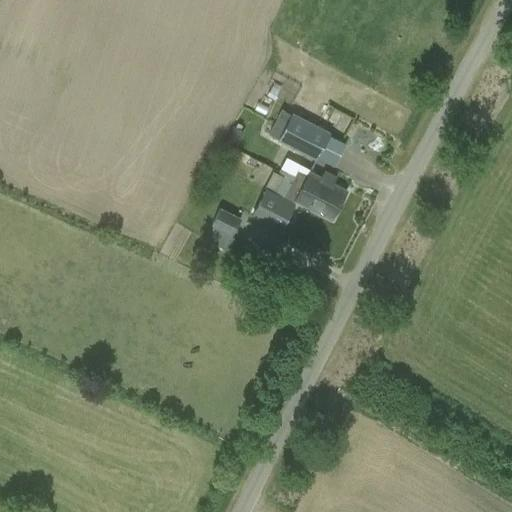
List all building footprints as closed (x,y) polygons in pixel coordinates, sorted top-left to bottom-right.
[(331,132),(282,108),(269,133),(278,137),(277,140),(316,161),(331,132)] [(324,124),(349,131),(354,115),(329,108),(324,124)] [(332,218),(346,191),(309,173),(295,200),(332,218)] [(280,231),(295,204),(266,188),(251,216),(280,231)] [(232,235),(241,217),(222,208),(213,226),(232,235)]
